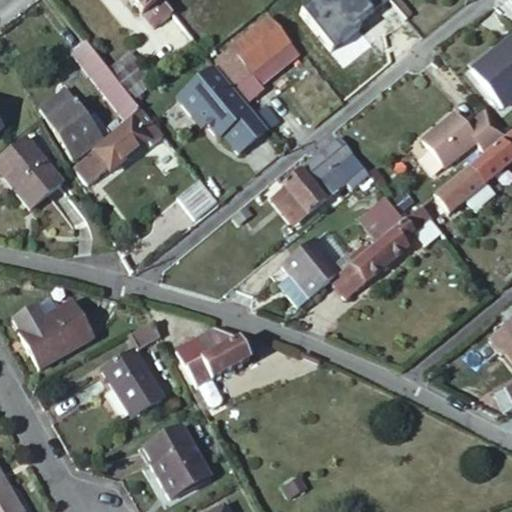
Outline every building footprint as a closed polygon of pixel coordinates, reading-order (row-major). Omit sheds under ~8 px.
[(169,17),(154,0),(115,0),(116,1),(117,0),(122,0),(137,19),(145,13),(156,26),(169,17)] [(341,0),(306,28),(319,45),(329,37),(336,46),(364,24),(343,0),(341,0)] [(212,64),(233,89),(246,105),(258,96),(258,88),(249,77),(287,46),(265,21),(212,64)] [(511,38),(470,72),(502,112),(511,103),(511,38)] [(119,86),(108,71),(99,61),(85,44),(71,55),(125,120),(139,110),(129,99),(119,86)] [(129,53),(108,71),(119,86),(141,68),(129,53)] [(119,86),(129,99),(151,81),(141,68),(119,86)] [(211,72),(174,102),(189,121),(193,117),(202,128),(213,142),(219,138),(234,157),(263,135),(211,72)] [(47,122),(73,158),(88,148),(97,140),(104,135),(89,115),(85,118),(73,101),(67,93),(40,113),(47,122)] [(263,109),(251,118),(265,136),(277,126),(263,109)] [(143,115),(141,113),(107,139),(71,169),(82,183),(90,177),(93,180),(106,170),(109,174),(145,144),(149,148),(162,138),(143,115)] [(505,138),(482,114),(463,129),(452,115),(418,143),(440,170),(466,150),(474,142),(485,155),(505,138)] [(193,117),(189,121),(198,131),(202,128),(193,117)] [(511,164),(511,133),(505,138),(485,155),(435,196),(449,213),(511,164)] [(0,156),(0,163),(23,206),(58,188),(32,138),(0,156)] [(366,178),(334,141),(279,187),(282,191),(302,217),(304,218),(322,204),(309,189),(319,181),(340,164),(359,183),(359,184),(366,178)] [(216,204),(195,179),(172,198),(192,223),(216,204)] [(331,198),(319,181),(309,189),(322,204),(331,198)] [(302,217),(282,191),(268,202),(288,228),(302,217)] [(387,201),(362,220),(380,240),(404,221),(387,201)] [(336,277),(328,284),(343,302),(406,251),(401,245),(413,235),(428,222),(418,210),(404,221),(380,240),(359,258),(336,277)] [(424,248),(439,235),(428,222),(413,235),(424,248)] [(304,303),(328,284),(336,277),(307,244),(276,269),(304,303)] [(17,326),(38,364),(89,338),(69,299),(38,316),(31,303),(13,312),(20,325),(17,326)] [(511,320),(511,304),(499,315),(507,325),(511,320)] [(511,320),(507,325),(493,336),(503,350),(505,349),(511,357),(511,320)] [(157,339),(150,322),(124,337),(132,351),(157,339)] [(173,353),(193,391),(197,389),(209,383),(247,364),(234,344),(212,333),(173,353)] [(99,369),(124,416),(152,400),(127,355),(99,369)] [(209,383),(197,389),(204,405),(209,406),(215,403),(217,398),(209,383)] [(511,385),(492,396),(502,416),(511,410),(511,385)] [(180,428),(148,445),(156,459),(151,462),(170,497),(207,478),(180,428)] [(281,487),(288,500),(301,494),(293,480),(281,487)] [(0,511),(13,511),(0,487),(0,511)]
